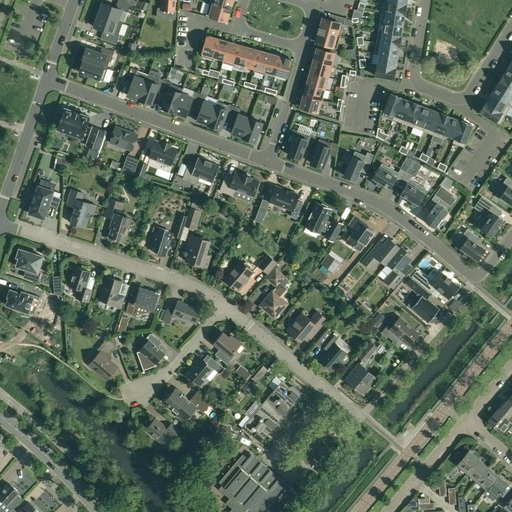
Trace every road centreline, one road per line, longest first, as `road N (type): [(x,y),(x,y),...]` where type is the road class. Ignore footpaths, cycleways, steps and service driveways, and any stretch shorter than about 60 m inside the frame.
road 1 (residential): [(477,280),(384,206),(266,161)]
road 2 (residential): [(225,306),(180,282),(0,227)]
road 3 (residential): [(266,161),(46,79)]
road 4 (residential): [(424,0),(410,79),(422,89),(465,96),(511,28)]
road 5 (unclassified): [(46,79),(0,213)]
road 6 (tertiary): [(98,511),(0,416)]
road 7 (residential): [(446,315),(358,416)]
road 8 (residential): [(131,396),(170,370),(225,306)]
road 9 (residential): [(325,390),(225,306)]
road 10 (residential): [(387,511),(465,420)]
